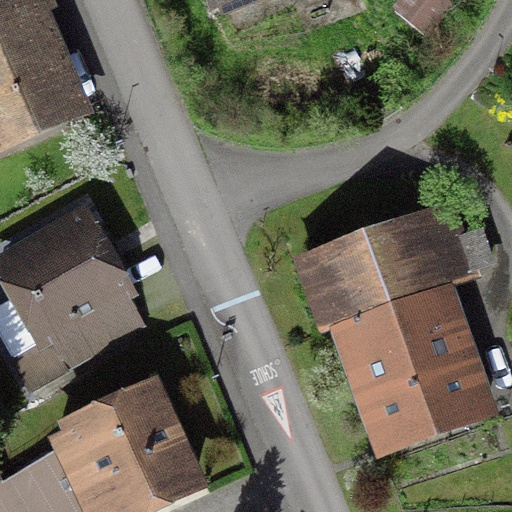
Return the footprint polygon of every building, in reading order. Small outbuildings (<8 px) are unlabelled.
[(0,0),(0,147),(66,119),(16,0),(0,0)] [(444,218),(325,261),(391,448),(469,420),(449,366),(460,362),(455,349),(444,353),(424,298),(468,282),(465,273),(486,265),(476,236),(453,244),(444,218)] [(96,250),(80,221),(2,266),(19,297),(0,308),(0,342),(26,388),(69,363),(54,336),(114,302),(123,296),(96,250)] [(139,511),(189,489),(147,398),(70,434),(71,436),(52,444),(65,471),(83,511),(139,511)] [(0,495),(2,495),(7,505),(54,477),(45,461),(0,487),(0,495)]
